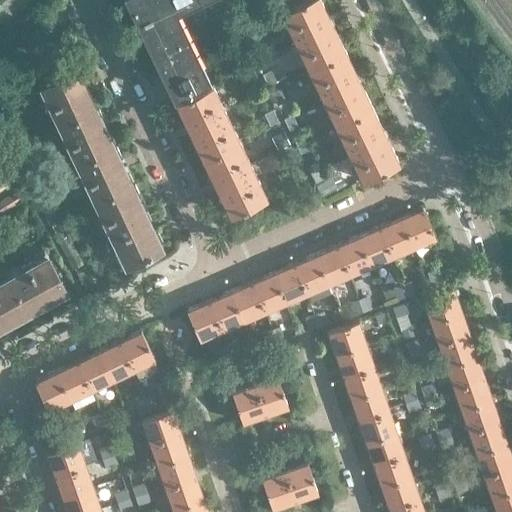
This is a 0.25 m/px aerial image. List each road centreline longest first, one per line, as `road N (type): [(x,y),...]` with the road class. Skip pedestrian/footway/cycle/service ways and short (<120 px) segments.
road 1 (residential): [(215,269),(11,372),(5,408),(43,511)]
road 2 (residential): [(87,0),(215,269)]
road 3 (unclassified): [(215,269),(450,163)]
road 4 (residential): [(450,163),(372,0)]
road 5 (residential): [(511,310),(450,163)]
road 6 (residential): [(213,457),(330,416)]
